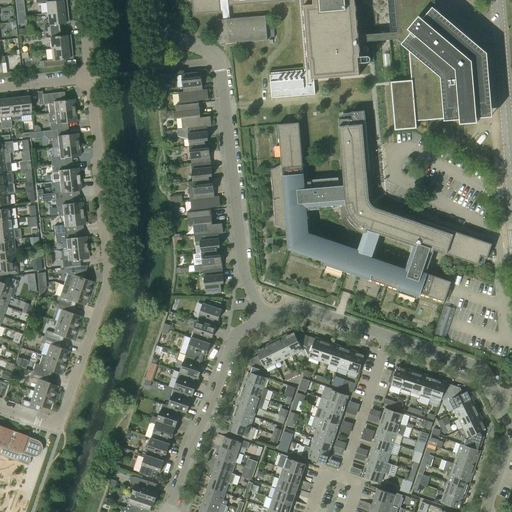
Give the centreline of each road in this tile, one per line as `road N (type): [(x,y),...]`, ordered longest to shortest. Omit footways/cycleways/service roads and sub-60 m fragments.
road 1 (residential): [(89,77),(108,283),(56,427),(0,407)]
road 2 (residential): [(264,319),(244,277),(220,71),(214,57),(158,23),(156,0)]
road 3 (residential): [(166,511),(234,336),(264,319)]
road 4 (unclassified): [(511,199),(495,0)]
road 5 (residential): [(339,477),(388,336)]
road 6 (residential): [(388,336),(482,369),(499,399)]
road 7 (residential): [(264,319),(294,305),(388,336)]
